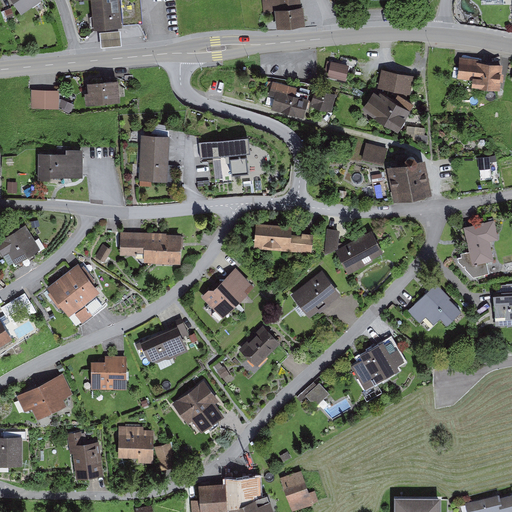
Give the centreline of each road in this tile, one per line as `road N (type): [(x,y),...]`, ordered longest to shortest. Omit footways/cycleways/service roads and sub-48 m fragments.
road 1 (residential): [(438,207),(430,252),(222,466),(135,496),(0,486)]
road 2 (residential): [(0,385),(174,296),(217,248),(235,204)]
road 3 (residential): [(179,52),(187,95),(282,128),(294,140),(295,201)]
road 4 (secondary): [(334,37),(179,52)]
road 5 (residential): [(438,207),(333,211),(295,201)]
road 6 (residential): [(235,204),(94,210)]
road 7 (unclassified): [(94,210),(71,245),(0,295)]
